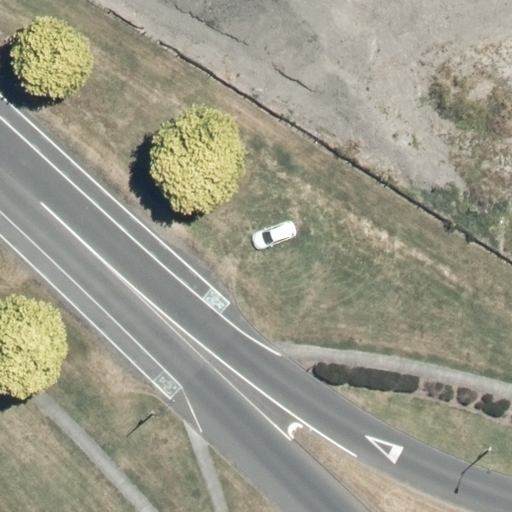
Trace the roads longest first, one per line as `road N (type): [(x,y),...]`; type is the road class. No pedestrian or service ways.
road 1 (tertiary): [(172,322),(363,434),(511,501)]
road 2 (tertiary): [(323,511),(251,444),(172,322)]
road 3 (secondary): [(172,322),(0,163)]
